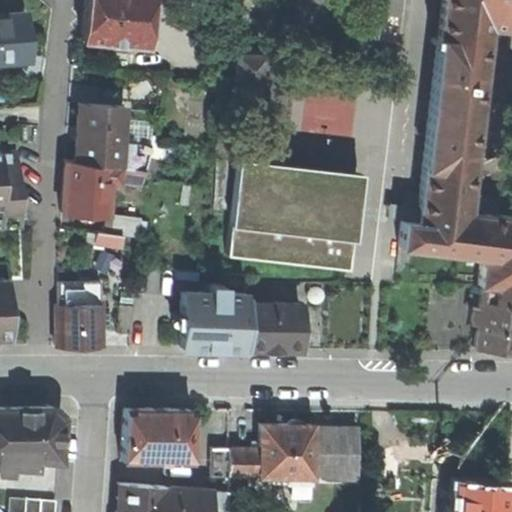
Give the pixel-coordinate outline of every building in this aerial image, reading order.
[(81,0),(78,37),(143,44),(147,0),(81,0)] [(268,0),(222,0),(221,18),(266,23),(268,0)] [(511,45),(511,0),(437,0),(413,218),(397,217),(394,244),(477,253),(473,283),(478,283),(511,282),(511,213),(464,209),(485,25),(508,27),(506,45),(511,45)] [(22,11),(0,12),(0,57),(25,55),(22,11)] [(130,53),(107,50),(106,64),(128,66),(130,53)] [(258,51),(230,50),(229,77),(257,78),(258,51)] [(212,150),(224,151),(230,80),(217,79),(212,150)] [(316,132),(354,137),(360,91),(323,86),(316,132)] [(121,104),(75,100),(69,158),(107,162),(115,163),(116,149),(121,104)] [(125,165),(141,167),(148,144),(128,142),(127,151),(125,165)] [(0,209),(17,208),(15,148),(0,148),(0,209)] [(115,163),(125,165),(127,151),(116,149),(115,163)] [(224,151),(212,150),(210,201),(223,201),(224,151)] [(357,170),(232,156),(224,221),(226,221),(223,251),(344,264),(348,234),(349,234),(357,170)] [(106,174),(107,162),(69,158),(65,209),(103,212),(106,174)] [(125,165),(115,163),(107,162),(106,174),(138,178),(141,167),(125,165)] [(137,216),(111,212),(108,231),(120,232),(135,234),(137,219),(137,216)] [(137,219),(135,234),(142,235),(144,220),(137,219)] [(120,232),(108,231),(93,229),(91,240),(119,243),(120,232)] [(174,344),(242,345),(243,300),(243,280),(244,273),(214,273),(214,286),(175,285),(174,344)] [(97,278),(51,279),(52,344),(99,343),(97,278)] [(243,280),(243,300),(270,300),(270,280),(243,280)] [(511,282),(478,283),(475,306),(469,305),(468,320),(474,321),(471,345),(511,349),(511,282)] [(270,300),(243,300),(242,345),(296,346),(297,301),(270,300)] [(130,303),(115,302),(114,331),(129,332),(130,303)] [(60,415),(47,404),(0,404),(0,456),(57,458),(60,415)] [(121,406),(117,458),(189,460),(189,407),(167,406),(167,405),(142,405),(142,406),(121,406)] [(256,445),(239,445),(239,473),(243,473),(284,473),(284,481),(308,481),(308,467),(308,427),(308,421),(301,421),(297,417),(289,417),(284,421),(256,421),(256,445)] [(315,467),(320,474),(355,474),(353,427),(308,427),(308,467),(315,467)] [(225,474),(225,445),(207,445),(207,474),(225,474)] [(225,474),(224,488),(225,510),(244,510),(243,473),(239,473),(239,445),(225,445),(225,474)] [(382,448),(382,474),(396,473),(396,447),(382,448)] [(382,448),(370,448),(370,474),(382,474),(382,448)] [(500,511),(502,483),(451,479),(448,511),(500,511)] [(224,511),(225,510),(224,488),(115,481),(112,511),(224,511)] [(17,511),(19,494),(3,493),(2,511),(17,511)] [(19,494),(17,511),(32,511),(34,495),(19,494)] [(34,495),(32,511),(48,511),(50,496),(34,495)]
